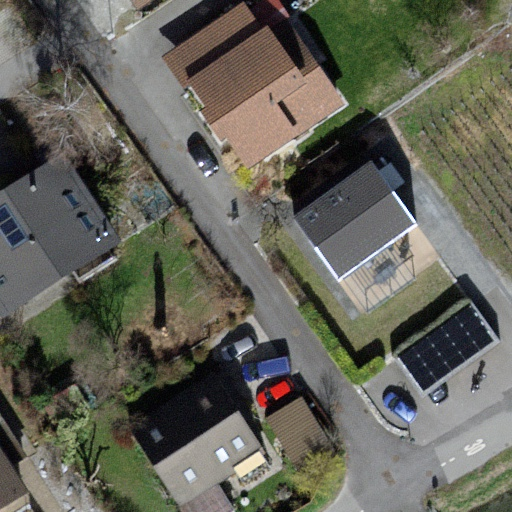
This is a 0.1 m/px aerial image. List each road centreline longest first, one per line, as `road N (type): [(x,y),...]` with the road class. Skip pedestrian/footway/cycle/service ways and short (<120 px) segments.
road 1 (residential): [(58,0),(401,487)]
road 2 (residential): [(401,487),(511,423)]
